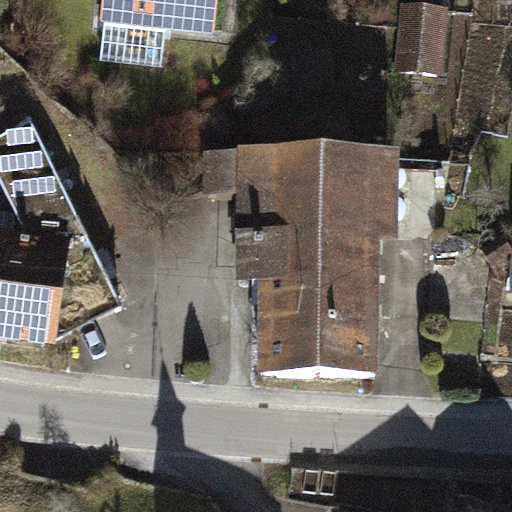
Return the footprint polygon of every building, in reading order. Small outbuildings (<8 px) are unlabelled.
[(220,0),(109,0),(107,22),(217,34),(220,0)] [(403,82),(453,85),(456,13),(406,11),(403,82)] [(125,306),(36,120),(0,136),(0,170),(33,241),(79,333),(125,306)] [(384,157),(261,155),(258,282),(269,282),(267,379),(379,381),(384,157)] [(33,241),(0,237),(0,334),(59,344),(79,333),(33,241)]
